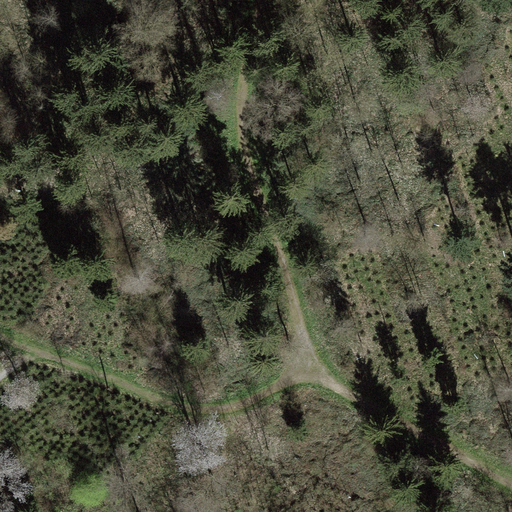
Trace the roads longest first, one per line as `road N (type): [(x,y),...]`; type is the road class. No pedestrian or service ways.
road 1 (track): [(27,348),(219,416),(261,408),(302,368),(301,326),(242,158),(238,113),(265,0)]
road 2 (track): [(302,368),(511,490)]
